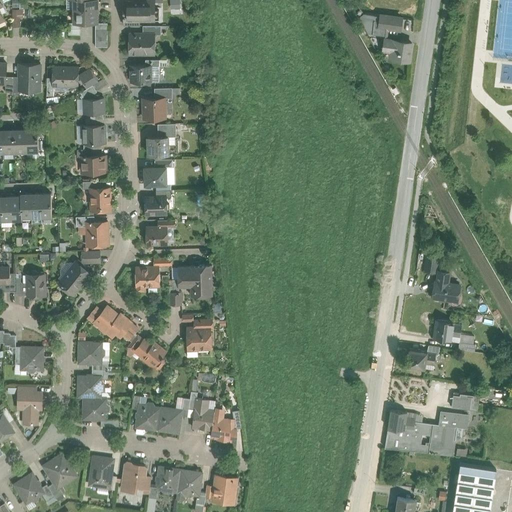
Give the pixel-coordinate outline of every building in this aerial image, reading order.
[(74,0),(75,8),(97,8),(97,4),(98,3),(97,0),(74,0)] [(143,1),(125,1),(125,14),(124,14),(124,17),(139,17),(139,19),(152,19),(159,19),(159,10),(154,10),(154,1),(143,1)] [(356,3),(351,7),(359,17),(364,13),(356,3)] [(97,8),(75,8),(75,23),(80,23),(95,23),(97,23),(97,15),(98,14),(98,8),(97,8)] [(402,18),(364,13),(359,17),(368,33),(386,35),(387,28),(400,29),(402,18)] [(139,19),(139,17),(124,17),(124,25),(139,25),(139,19)] [(161,25),(143,25),(143,34),(154,34),(161,34),(161,25)] [(143,34),(130,34),(130,44),(131,44),(131,53),(154,53),(154,34),(143,34)] [(412,42),(385,38),(383,49),(394,51),(393,57),(409,60),(412,42)] [(40,63),(19,63),(19,76),(19,90),(40,91),(40,63)] [(145,65),(131,65),(131,81),(151,81),(151,66),(151,65),(145,65)] [(79,67),(53,66),(53,77),(53,85),(54,85),(78,86),(79,67)] [(151,66),(151,81),(160,81),(159,66),(151,66)] [(93,84),(80,92),(84,98),(92,98),(94,94),(93,93),(97,91),(93,84)] [(172,87),(154,88),(155,97),(165,97),(165,98),(172,98),(172,92),(180,92),(180,87),(172,87)] [(99,97),(97,94),(94,94),(92,98),(84,98),(84,113),(91,113),(103,112),(104,112),(104,97),(99,97)] [(155,97),(143,98),(144,118),(166,117),(165,98),(165,97),(155,97)] [(176,123),(158,123),(158,136),(168,136),(176,136),(176,123)] [(85,125),(83,125),(84,143),(92,143),(104,142),(105,142),(104,124),(103,124),(85,125)] [(23,129),(14,129),(15,151),(27,151),(26,128),(23,128),(23,129)] [(38,129),(29,129),(29,128),(26,128),(27,151),(39,151),(38,129)] [(14,129),(6,130),(6,129),(2,129),(3,152),(15,151),(14,129)] [(158,136),(148,137),(148,154),(168,153),(168,136),(158,136)] [(93,156),(82,156),(82,172),(106,171),(106,155),(93,156)] [(155,166),(145,167),(145,184),(156,184),(156,190),(167,189),(167,183),(166,167),(166,166),(155,166)] [(101,187),(90,188),(91,210),(111,209),(110,187),(101,187)] [(41,193),(31,194),(32,216),(42,216),(41,193)] [(51,193),(41,193),(42,216),(52,216),(51,193)] [(31,194),(21,194),(21,196),(22,217),(32,216),(31,194)] [(11,196),(1,197),(2,219),(12,219),(11,196)] [(21,196),(11,196),(12,219),(22,219),(22,217),(21,196)] [(156,196),(146,197),(146,213),(166,213),(166,210),(169,210),(169,209),(169,203),(168,203),(166,203),(166,197),(166,196),(156,196)] [(79,226),(87,226),(87,222),(94,222),(94,216),(76,216),(76,226),(79,226)] [(94,222),(87,222),(87,226),(87,234),(88,245),(109,244),(108,221),(94,222)] [(87,226),(79,226),(79,234),(87,234),(87,226)] [(159,226),(147,227),(147,244),(167,243),(167,227),(167,226),(159,226)] [(167,227),(167,243),(175,243),(175,226),(167,227)] [(100,251),(82,251),(82,261),(84,263),(100,263),(100,251)] [(438,254),(427,253),(425,270),(436,272),(438,254)] [(78,259),(76,262),(85,270),(87,267),(78,259)] [(76,262),(75,262),(59,282),(61,283),(63,285),(64,288),(66,290),(69,289),(74,293),(90,274),(85,270),(76,262)] [(212,264),(190,265),(190,266),(178,266),(178,279),(172,279),(172,285),(179,285),(179,287),(191,286),(191,296),(213,295),(212,264)] [(10,267),(0,266),(0,283),(10,283),(10,273),(10,267)] [(159,266),(135,267),(135,272),(134,273),(134,280),(136,280),(136,285),(137,285),(145,285),(160,285),(159,266)] [(450,272),(439,270),(437,281),(435,281),(433,297),(440,298),(441,300),(445,300),(446,299),(449,299),(449,296),(451,296),(455,297),(458,294),(460,284),(448,283),(450,272)] [(37,274),(35,272),(32,272),(30,274),(28,274),(28,283),(28,295),(45,295),(45,273),(37,274)] [(23,283),(21,281),(21,277),(16,277),(16,291),(17,295),(28,295),(28,283),(23,283)] [(179,291),(170,291),(170,304),(182,304),(182,291),(179,291)] [(96,306),(87,318),(92,321),(95,321),(94,321),(101,312),(96,308),(97,307),(96,306)] [(117,317),(115,315),(116,314),(107,307),(105,307),(101,312),(94,321),(95,321),(101,326),(102,329),(104,331),(107,331),(112,335),(115,334),(116,332),(120,335),(122,335),(123,334),(132,341),(136,336),(133,334),(138,328),(131,323),(119,314),(117,317)] [(182,322),(194,322),(194,319),(194,314),(182,314),(182,322)] [(212,319),(194,319),(194,322),(195,327),(210,327),(213,327),(212,319)] [(454,322),(437,319),(434,337),(451,340),(452,335),(460,336),(462,323),(454,322)] [(195,327),(188,327),(188,348),(198,348),(211,348),(210,327),(195,327)] [(137,335),(128,346),(128,347),(134,352),(136,351),(135,350),(143,339),(137,335)] [(151,345),(149,344),(150,343),(144,338),(143,339),(135,350),(136,351),(142,356),(142,358),(145,361),(148,360),(149,359),(151,360),(151,361),(152,363),(156,367),(159,367),(163,362),(163,359),(161,358),(161,357),(162,358),(163,356),(163,355),(165,352),(154,343),(151,345)] [(80,341),(79,341),(78,363),(92,363),(102,363),(102,360),(102,357),(104,355),(105,349),(103,347),(100,347),(101,341),(100,341),(85,341),(80,341)] [(440,346),(428,344),(427,351),(436,352),(436,353),(439,353),(440,346)] [(44,346),(22,346),(21,364),(21,367),(27,367),(27,370),(29,372),(34,372),(36,370),(36,369),(43,370),(44,346)] [(198,356),(198,348),(188,348),(188,357),(198,356)] [(427,351),(410,348),(407,365),(425,368),(426,362),(427,351)] [(436,352),(427,351),(426,362),(434,363),(436,353),(436,352)] [(108,360),(102,360),(102,363),(92,363),(92,369),(108,369),(108,360)] [(108,369),(92,369),(92,375),(101,375),(101,379),(108,379),(108,369)] [(92,375),(78,375),(77,397),(83,397),(101,397),(101,391),(104,389),(104,384),(102,382),(101,382),(101,379),(101,375),(92,375)] [(36,391),(23,391),(23,407),(24,407),(24,423),(38,424),(38,405),(42,406),(42,392),(36,391)] [(196,397),(197,397),(198,391),(191,391),(190,398),(189,408),(195,409),(196,397)] [(479,396),(460,393),(454,392),(451,406),(477,410),(479,396)] [(139,403),(140,403),(140,398),(141,395),(134,394),(132,408),(138,408),(139,403)] [(101,397),(83,397),(83,419),(101,419),(106,419),(106,413),(107,413),(109,411),(109,405),(107,403),(104,403),(105,397),(101,397)] [(182,415),(188,416),(189,408),(190,398),(184,397),(182,409),(182,415)] [(197,397),(196,397),(195,409),(193,417),(192,427),(212,429),(214,412),(215,404),(208,403),(209,399),(197,397)] [(140,403),(139,403),(138,408),(135,426),(157,430),(161,406),(155,405),(153,403),(148,402),(145,404),(140,403)] [(182,409),(161,406),(157,430),(179,433),(182,415),(182,409)] [(14,418),(6,407),(1,410),(3,413),(9,421),(14,418)] [(239,409),(232,410),(234,419),(236,428),(242,427),(239,409)] [(407,411),(391,409),(388,427),(404,430),(406,420),(406,416),(407,411)] [(415,417),(415,421),(423,422),(423,416),(416,412),(407,411),(406,416),(415,417)] [(459,414),(441,411),(439,425),(457,427),(459,414)] [(228,421),(222,420),(223,413),(214,412),(212,429),(212,430),(211,436),(218,437),(218,438),(235,441),(236,434),(236,428),(234,419),(228,418),(228,421)] [(3,413),(0,414),(0,440),(12,433),(13,428),(9,421),(3,413)] [(415,421),(406,420),(404,430),(411,431),(413,431),(415,421)] [(423,422),(415,421),(413,431),(411,431),(409,450),(429,453),(433,424),(423,422)] [(182,432),(191,433),(192,424),(183,423),(182,432)] [(439,425),(433,424),(429,453),(452,456),(457,427),(439,425)] [(404,430),(388,427),(385,447),(409,450),(411,431),(404,430)] [(467,455),(468,448),(458,447),(457,454),(467,455)] [(63,452),(43,465),(54,482),(56,485),(58,484),(61,482),(62,482),(65,483),(70,479),(71,476),(70,474),(75,471),(63,452)] [(113,459),(94,456),(90,484),(98,485),(97,490),(98,492),(108,493),(109,488),(109,486),(111,474),(113,459)] [(145,465),(133,463),(131,461),(127,461),(125,462),(122,482),(124,484),(129,485),(128,489),(136,490),(137,486),(143,487),(144,487),(145,476),(147,467),(145,465)] [(452,511),(489,511),(496,468),(460,463),(452,511)] [(181,468),(159,465),(156,485),(156,488),(158,489),(162,489),(162,490),(164,492),(170,493),(172,491),(172,489),(178,489),(181,470),(181,468)] [(193,470),(192,472),(181,470),(178,489),(183,490),(183,493),(185,495),(191,496),(193,494),(199,495),(203,471),(193,470)] [(42,487),(32,471),(14,483),(25,501),(30,498),(31,500),(34,501),(39,498),(39,495),(42,493),(45,491),(42,487)] [(238,476),(216,473),(214,485),(213,494),(220,495),(219,501),(231,503),(232,493),(235,493),(238,476)] [(117,475),(111,474),(109,486),(109,488),(115,489),(117,475)] [(151,477),(145,476),(144,487),(143,487),(143,491),(149,492),(150,484),(151,477)] [(58,484),(56,485),(54,482),(48,485),(54,495),(56,497),(63,492),(58,484)] [(48,485),(47,483),(42,487),(45,491),(42,493),(47,500),(54,495),(48,485)] [(156,485),(150,484),(149,492),(148,497),(156,498),(158,489),(156,488),(156,485)] [(214,485),(207,484),(206,492),(205,496),(213,498),(213,494),(214,485)] [(406,498),(397,497),(397,498),(395,511),(405,511),(414,511),(416,500),(417,500),(417,499),(409,498),(410,495),(407,494),(406,498)] [(10,511),(5,503),(0,505),(0,506),(3,511),(10,511)]
